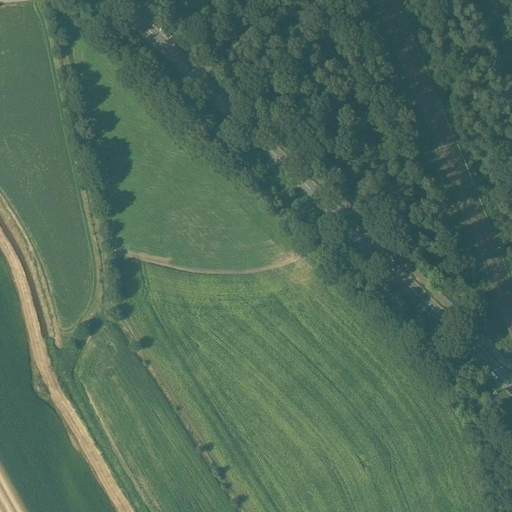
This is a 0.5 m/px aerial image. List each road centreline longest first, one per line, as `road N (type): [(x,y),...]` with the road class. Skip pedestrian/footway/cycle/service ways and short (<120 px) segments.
road 1 (track): [(49,0),(107,304),(241,511)]
road 2 (primary): [(511,387),(117,0)]
road 3 (track): [(425,0),(511,203)]
